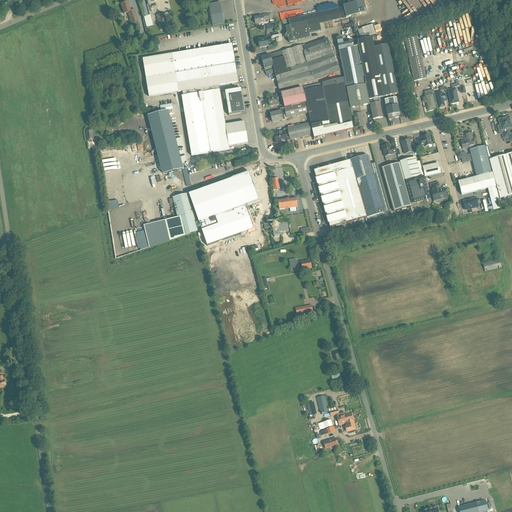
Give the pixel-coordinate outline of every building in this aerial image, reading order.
[(145,0),(140,1),(144,17),(152,15),(148,1),(151,1),(151,2),(157,1),(156,0),(145,0)] [(319,24),(364,14),(360,0),(345,0),(347,5),(341,7),(341,8),(287,21),(287,23),(288,27),(285,28),(286,33),(284,37),(287,39),(288,42),(308,38),(307,34),(316,32),(321,31),(319,24)] [(128,2),(121,5),(124,14),(128,13),(132,24),(138,21),(134,10),(131,11),(128,2)] [(211,17),(222,15),(220,3),(208,5),(211,17)] [(166,13),(156,15),(160,31),(172,28),(168,13),(171,12),(170,7),(165,8),(166,13)] [(263,17),(254,18),(255,24),(264,23),(264,20),(269,19),(270,23),(274,22),(274,21),(272,14),(269,15),(269,14),(262,15),(263,17)] [(372,25),(361,28),(362,29),(364,38),(376,35),(372,25)] [(267,39),(258,40),(259,48),(268,47),(267,43),(271,42),(271,39),(279,38),(278,33),(272,34),(272,36),(266,37),(267,39)] [(416,35),(404,38),(414,82),(426,79),(416,35)] [(342,38),(337,39),(350,109),(370,105),(368,100),(366,86),(364,81),(379,78),(380,78),(374,48),(373,41),(377,40),(376,36),(372,37),(372,38),(357,41),(358,47),(357,42),(343,45),(342,38)] [(281,52),(261,58),(267,76),(275,73),(277,81),(279,90),(313,81),(334,74),(339,72),(327,39),(305,47),(305,45),(288,50),(281,52)] [(172,54),(142,59),(149,97),(178,92),(182,92),(183,96),(181,96),(181,97),(219,90),(219,86),(238,83),(232,45),(182,53),(172,54)] [(388,45),(374,48),(380,78),(379,78),(383,97),(398,94),(388,45)] [(379,78),(364,81),(366,86),(368,100),(383,97),(379,78)] [(322,88),(304,91),(313,136),(314,139),(320,138),(319,135),(324,134),(323,129),(352,123),(344,83),(322,88)] [(241,89),(225,92),(229,116),(241,114),(240,111),(241,109),(244,109),(241,89)] [(276,97),(268,99),(270,107),(278,105),(277,100),(284,99),(286,107),(305,102),(302,89),(276,95),(276,97)] [(455,89),(447,91),(451,104),(459,103),(455,89)] [(219,90),(181,97),(191,156),(229,150),(229,147),(248,144),(244,122),(225,125),(221,98),(219,90)] [(442,92),(436,93),(439,109),(445,108),(443,100),(447,99),(446,94),(442,95),(442,92)] [(425,100),(423,101),(424,105),(426,104),(428,112),(437,110),(433,94),(424,96),(425,100)] [(378,98),(369,100),(370,105),(373,120),(382,118),(379,103),(378,98)] [(396,98),(384,101),(387,116),(388,121),(392,120),(391,116),(393,115),(394,119),(400,118),(396,98)] [(305,104),(284,109),(287,118),(307,113),(305,104)] [(168,111),(148,116),(163,174),(182,169),(168,111)] [(280,112),(270,114),(272,123),(285,120),(283,115),(281,116),(280,112)] [(361,114),(353,115),(356,128),(363,126),(361,114)] [(500,125),(497,126),(500,136),(502,135),(502,134),(508,132),(509,138),(511,144),(511,143),(511,134),(510,134),(510,132),(511,131),(511,129),(511,128),(509,117),(498,120),(500,125)] [(279,134),(274,135),(276,144),(287,141),(286,137),(289,136),(290,140),(311,135),(309,123),(284,129),(284,132),(278,133),(279,134)] [(465,141),(461,142),(462,149),(469,147),(470,148),(469,148),(475,175),(491,171),(485,147),(475,149),(474,146),(475,146),(472,133),(463,135),(465,141)] [(422,139),(417,141),(419,148),(420,148),(420,149),(424,147),(431,145),(429,136),(422,138),(422,139)] [(409,140),(401,142),(404,155),(413,152),(417,151),(416,147),(412,148),(409,140)] [(389,145),(382,147),(385,157),(387,156),(387,157),(387,158),(390,157),(391,157),(391,156),(390,155),(392,155),(392,154),(397,153),(395,147),(390,148),(389,145)] [(511,153),(491,159),(502,199),(511,196),(511,153)] [(352,155),(349,156),(350,160),(358,189),(366,218),(385,213),(385,214),(390,213),(379,173),(374,175),(373,175),(367,156),(354,160),(352,155)] [(416,162),(413,163),(412,159),(400,162),(400,163),(405,181),(420,177),(416,162)] [(330,170),(315,174),(316,179),(315,179),(317,185),(318,185),(319,188),(318,189),(320,195),(321,195),(321,198),(320,198),(322,205),(323,204),(324,208),(323,208),(325,214),(326,214),(327,217),(326,217),(328,224),(329,224),(330,227),(348,222),(366,217),(352,169),(351,169),(349,161),(344,163),(344,166),(338,168),(333,169),(332,166),(329,167),(330,170)] [(405,181),(400,163),(381,168),(393,212),(412,207),(405,181)] [(438,164),(422,167),(425,177),(440,174),(438,164)] [(231,179),(188,194),(207,246),(242,234),(254,230),(245,206),(259,201),(256,192),(255,189),(251,179),(250,175),(249,172),(231,179)] [(492,173),(458,182),(461,196),(487,189),(492,206),(499,204),(498,202),(499,201),(492,173)] [(275,178),(271,179),(273,189),(280,188),(279,186),(276,186),(275,178)] [(423,178),(406,183),(412,204),(429,199),(423,178)] [(438,184),(431,185),(433,192),(432,193),(434,200),(441,198),(441,199),(442,199),(444,199),(445,198),(445,197),(446,197),(444,189),(441,190),(441,191),(439,190),(438,188),(439,188),(438,184)] [(177,218),(164,221),(169,241),(195,232),(197,231),(188,194),(186,195),(173,198),(174,204),(177,218)] [(296,198),(278,200),(279,210),(297,207),(296,198)] [(476,198),(463,202),(465,212),(479,208),(476,198)] [(272,222),(264,224),(265,229),(271,228),(271,229),(272,230),(273,230),(274,235),(279,234),(279,233),(288,232),(287,222),(278,223),(277,223),(277,222),(276,222),(273,223),(272,222)] [(470,252),(464,253),(464,256),(476,254),(474,244),(469,245),(470,252)] [(465,257),(466,263),(479,259),(477,254),(465,257)] [(484,268),(500,265),(498,257),(466,263),(468,275),(484,272),(484,268)] [(306,261),(297,263),(297,267),(302,266),(303,270),(303,269),(303,272),(304,273),(307,272),(308,271),(308,269),(311,268),(310,261),(306,262),(306,261)] [(472,285),(487,282),(485,273),(470,276),(472,285)] [(340,371),(331,373),(333,379),(341,377),(340,371)] [(325,396),(316,398),(320,413),(329,411),(325,396)] [(312,399),(305,400),(308,413),(314,411),(312,399)] [(337,407),(329,410),(331,416),(339,414),(337,408),(337,407)] [(344,413),(336,415),(339,426),(347,424),(353,422),(354,422),(351,413),(344,415),(344,413)] [(331,421),(318,424),(321,436),(335,432),(332,423),(331,423),(331,421)] [(347,426),(345,426),(346,432),(347,432),(348,433),(348,434),(350,434),(354,433),(355,432),(355,431),(355,430),(356,430),(353,422),(347,424),(347,426)] [(336,438),(323,441),(325,449),(338,446),(336,438)] [(476,503),(458,508),(459,511),(483,511),(488,511),(485,501),(476,503)]
